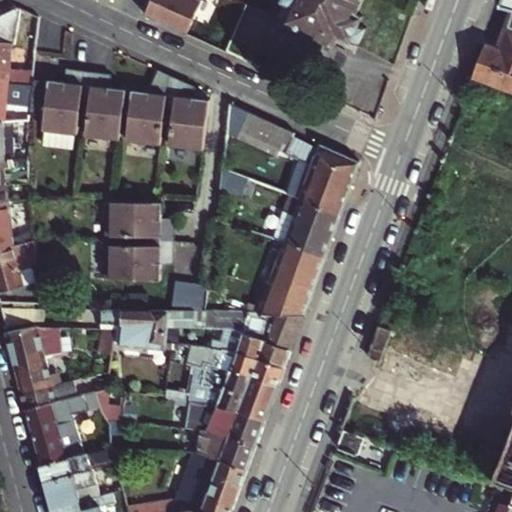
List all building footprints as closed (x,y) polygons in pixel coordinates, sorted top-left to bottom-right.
[(157,0),(151,14),(193,33),(207,0),(157,0)] [(370,0),(291,0),(284,17),(341,43),(345,35),(360,42),(360,39),(367,42),(373,29),(366,26),(369,17),(364,14),(370,0)] [(0,83),(16,84),(19,45),(20,39),(25,40),(29,10),(26,8),(24,9),(0,23),(0,83)] [(511,28),(504,50),(492,45),(481,77),(511,88),(511,28)] [(71,83),(64,82),(51,80),(50,82),(36,80),(34,113),(46,115),(45,129),(46,129),(44,144),(75,148),(77,133),(78,133),(82,99),(88,100),(91,72),(73,69),(71,83)] [(71,83),(73,69),(66,69),(64,82),(71,83)] [(160,96),(148,94),(136,92),(129,140),(164,145),(168,112),(174,112),(178,78),(162,70),(160,96)] [(160,96),(162,70),(161,70),(148,94),(160,96)] [(123,138),(129,91),(113,88),(105,88),(106,74),(91,72),(88,100),(91,100),(88,134),(123,138)] [(105,88),(113,88),(115,75),(106,74),(105,88)] [(174,145),(208,150),(215,103),(200,101),(191,100),(193,84),(178,78),(174,112),(178,113),(174,145)] [(16,84),(0,83),(0,122),(13,123),(16,84)] [(193,84),(191,100),(200,101),(202,88),(193,84)] [(254,112),(237,104),(233,134),(243,138),(254,112)] [(267,118),(254,112),(243,138),(256,144),(267,118)] [(281,124),(267,118),(256,144),(270,150),(281,124)] [(0,122),(0,160),(14,160),(22,160),(20,123),(13,123),(0,122)] [(282,156),(285,150),(294,130),(281,124),(270,150),(282,156)] [(318,168),(306,200),(346,215),(365,163),(320,142),(319,145),(300,137),(302,134),(294,130),(285,150),(318,168)] [(14,160),(0,160),(0,201),(14,201),(13,182),(34,182),(34,160),(22,160),(14,160)] [(300,197),(285,191),(280,207),(294,212),(300,197)] [(165,223),(166,215),(166,200),(116,199),(116,233),(151,233),(151,239),(179,240),(179,224),(165,223)] [(0,249),(19,244),(17,200),(14,201),(0,201),(0,249)] [(306,200),(290,244),(330,258),(346,215),(306,200)] [(179,215),(166,215),(165,223),(179,224),(179,215)] [(243,237),(245,228),(223,220),(221,232),(243,237)] [(179,240),(151,239),(152,244),(116,244),(116,278),(165,279),(165,264),(165,256),(179,257),(179,240)] [(31,285),(21,244),(19,244),(0,249),(0,278),(3,292),(31,285)] [(290,244),(264,311),(264,313),(309,314),(330,258),(290,244)] [(224,291),(212,290),(210,304),(223,305),(224,291)] [(7,306),(11,325),(36,320),(37,307),(7,306)] [(264,311),(209,310),(108,308),(108,323),(130,323),(156,324),(155,343),(175,345),(175,340),(176,325),(187,326),(236,327),(270,338),(270,340),(296,348),(309,314),(264,313),(264,311)] [(130,323),(108,323),(108,329),(109,329),(119,329),(118,342),(129,342),(130,323)] [(155,343),(156,324),(130,323),(129,342),(133,347),(150,348),(155,343)] [(23,370),(54,364),(52,356),(68,352),(64,325),(39,331),(38,326),(13,331),(23,370)] [(186,341),(187,326),(176,325),(175,340),(186,341)] [(221,339),(219,347),(235,349),(290,366),(296,348),(270,340),(270,338),(236,327),(232,340),(221,339)] [(387,359),(397,331),(387,327),(377,355),(387,359)] [(117,355),(117,348),(118,342),(119,329),(109,329),(105,356),(117,355)] [(202,359),(204,360),(262,375),(283,383),(290,366),(235,349),(219,347),(204,344),(202,359)] [(262,375),(204,360),(204,366),(200,365),(195,400),(241,407),(270,418),(283,383),(262,375)] [(23,370),(28,388),(58,381),(58,386),(70,383),(68,377),(67,372),(56,375),(54,364),(23,370)] [(58,381),(28,388),(33,407),(83,395),(80,381),(70,383),(58,386),(58,381)] [(83,395),(33,407),(48,464),(90,453),(83,426),(80,413),(106,407),(105,401),(102,390),(83,395)] [(134,390),(132,404),(129,419),(141,420),(143,392),(134,390)] [(241,407),(195,400),(193,412),(225,418),(222,429),(225,430),(260,443),(261,443),(270,418),(241,407)] [(132,404),(105,401),(106,407),(109,417),(129,419),(132,404)] [(80,413),(83,426),(99,422),(101,430),(112,427),(109,417),(106,407),(80,413)] [(117,446),(117,448),(128,448),(126,423),(116,422),(117,446)] [(216,438),(217,428),(190,425),(190,436),(216,438)] [(352,429),(347,443),(368,450),(373,436),(352,429)] [(216,454),(252,467),(261,443),(260,443),(225,430),(216,454)] [(117,446),(114,435),(105,438),(109,448),(117,446)] [(511,449),(500,480),(511,484),(511,449)] [(53,483),(99,471),(94,452),(90,453),(48,464),(53,483)] [(210,452),(200,479),(189,509),(195,507),(208,511),(235,511),(252,467),(216,454),(210,452)] [(122,465),(112,468),(116,483),(126,480),(122,465)] [(53,483),(59,508),(93,500),(90,487),(102,485),(99,471),(53,483)] [(190,476),(182,499),(185,509),(189,509),(200,479),(190,476)] [(133,508),(146,505),(143,494),(130,496),(131,498),(133,508)] [(59,508),(60,511),(117,511),(117,506),(105,508),(103,498),(93,500),(59,508)] [(174,511),(185,509),(182,499),(146,505),(133,508),(134,511),(174,511)]
